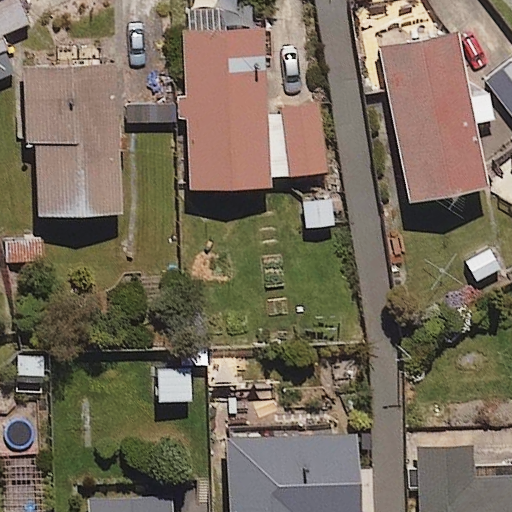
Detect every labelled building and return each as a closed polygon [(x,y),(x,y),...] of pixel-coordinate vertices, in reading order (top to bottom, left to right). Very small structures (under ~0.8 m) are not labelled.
[(17,0),(0,0),(0,64),(12,60),(1,32),(27,21),(17,0)] [(317,100),(275,102),(275,110),(266,110),(262,23),(178,26),(181,91),(172,92),(173,114),(184,114),(187,183),(263,179),(262,170),(320,167),(317,100)] [(455,28),(379,42),(407,196),(483,182),(469,109),(478,108),(474,88),(467,90),(455,28)] [(511,56),(483,79),(511,115),(511,56)] [(111,57),(19,62),(22,141),(29,140),(33,213),(118,209),(111,57)] [(354,511),(352,430),(224,435),(226,511),(354,511)] [(473,442),(414,444),(416,511),(511,511),(511,472),(474,473),(473,442)] [(169,511),(169,494),(84,498),(85,511),(169,511)]
